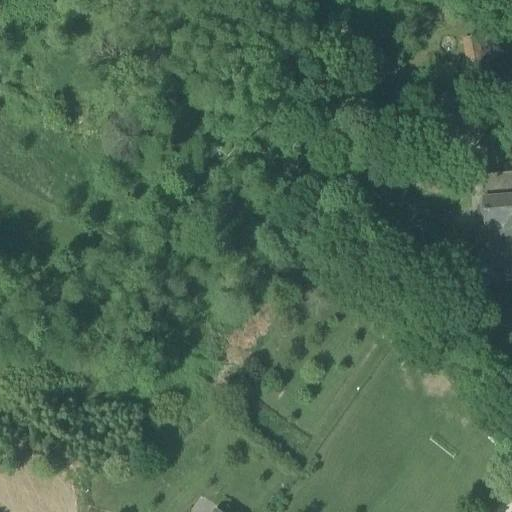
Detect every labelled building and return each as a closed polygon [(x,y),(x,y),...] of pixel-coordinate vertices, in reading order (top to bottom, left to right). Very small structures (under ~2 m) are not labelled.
[(483,60),(479,37),(463,40),(467,63),(483,60)] [(373,107),(366,87),(336,97),(343,117),(373,107)] [(477,96),(431,99),(433,122),(478,118),(477,96)] [(318,103),(323,120),(337,116),(332,98),(318,103)] [(490,269),(505,268),(506,284),(511,284),(511,287),(511,174),(483,177),(490,269)]
